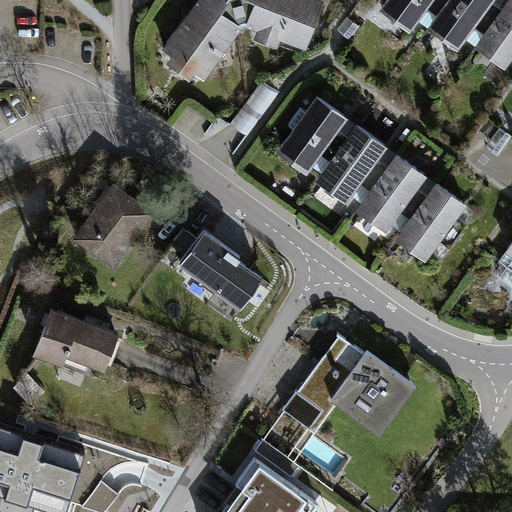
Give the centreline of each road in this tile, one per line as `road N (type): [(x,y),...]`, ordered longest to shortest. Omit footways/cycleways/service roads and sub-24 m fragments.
road 1 (residential): [(505,370),(434,345),(170,153),(120,133)]
road 2 (residential): [(505,370),(493,424),(433,511)]
